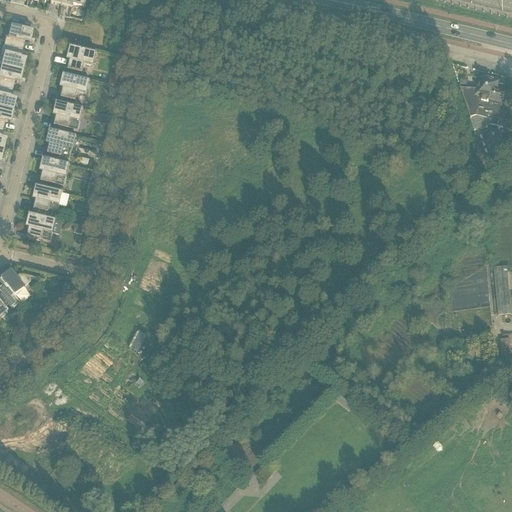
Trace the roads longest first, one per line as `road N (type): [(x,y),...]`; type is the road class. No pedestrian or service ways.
road 1 (residential): [(0,10),(42,21),(50,36),(0,245)]
road 2 (residential): [(94,274),(153,21)]
road 3 (secondary): [(511,45),(328,0)]
road 4 (track): [(0,438),(50,415),(70,416),(130,460)]
road 5 (residential): [(0,380),(79,313),(94,274)]
